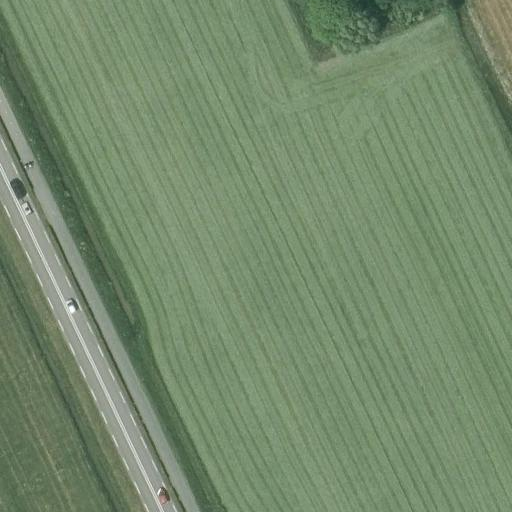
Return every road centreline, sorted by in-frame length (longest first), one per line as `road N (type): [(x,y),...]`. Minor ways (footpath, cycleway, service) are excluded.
road 1 (unclassified): [(193,511),(0,99)]
road 2 (primary): [(159,511),(0,172)]
